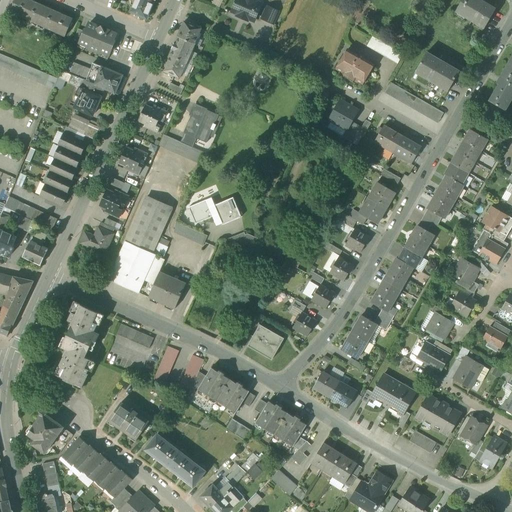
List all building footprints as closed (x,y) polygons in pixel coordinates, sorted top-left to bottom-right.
[(15,0),(10,12),(38,24),(45,8),(28,0),(15,0)] [(147,19),(154,3),(146,0),(135,0),(130,11),(147,19)] [(248,20),(254,22),(261,5),(256,2),(257,1),(254,0),(236,0),(231,13),(237,15),(236,16),(247,21),(248,20)] [(462,0),(455,13),(484,29),(495,9),(487,5),(486,7),(473,0),(462,0)] [(261,19),(273,24),(278,12),(267,7),(261,19)] [(73,20),(45,8),(38,24),(65,37),(73,20)] [(184,22),(177,37),(195,45),(201,30),(184,22)] [(102,52),(109,55),(114,44),(112,43),(116,34),(108,31),(105,33),(101,26),(97,28),(96,26),(89,23),(86,32),(84,32),(80,43),(87,46),(88,49),(99,54),(102,52)] [(74,41),(80,43),(84,32),(78,29),(74,41)] [(195,45),(177,37),(169,56),(186,63),(187,64),(195,45)] [(367,47),(397,65),(403,55),(372,37),(367,47)] [(336,69),(362,85),(374,65),(347,50),(336,69)] [(440,87),(448,92),(460,71),(439,59),(437,62),(425,55),(415,73),(423,77),(425,75),(442,84),(440,87)] [(180,79),(186,63),(169,56),(163,72),(180,79)] [(10,59),(5,57),(1,68),(6,70),(10,59)] [(16,61),(10,59),(6,70),(11,72),(16,61)] [(21,64),(16,61),(11,72),(16,74),(21,64)] [(85,81),(90,69),(74,63),(69,74),(85,81)] [(26,66),(21,64),(16,74),(22,76),(26,66)] [(86,81),(94,85),(102,67),(93,64),(91,67),(92,67),(86,81)] [(505,111),(511,98),(511,66),(508,64),(497,84),(499,85),(489,102),(505,111)] [(31,68),(26,66),(22,76),(27,79),(31,68)] [(123,76),(102,67),(94,85),(95,85),(94,85),(104,89),(115,94),(123,76)] [(36,70),(31,68),(27,79),(32,81),(36,70)] [(42,72),(36,70),(32,81),(37,83),(42,72)] [(257,81),(259,82),(263,83),(265,84),(267,83),(270,75),(269,74),(266,72),(265,71),(264,72),(261,70),(259,71),(257,78),(257,81)] [(47,75),(42,72),(37,83),(42,85),(47,75)] [(52,77),(47,75),(42,85),(48,87),(52,77)] [(57,79),(52,77),(48,87),(53,90),(57,79)] [(83,80),(80,88),(100,97),(104,89),(94,85),(95,85),(94,85),(86,81),(83,80)] [(168,89),(181,95),(183,89),(171,83),(168,89)] [(384,93),(437,124),(443,113),(390,83),(384,93)] [(101,97),(100,97),(80,88),(79,87),(75,96),(79,98),(74,108),(92,116),(93,116),(101,97)] [(346,130),(347,130),(351,122),(357,111),(340,101),(329,120),(346,130)] [(145,105),(142,113),(159,121),(161,117),(164,119),(167,113),(153,107),(153,109),(145,105)] [(196,139),(207,143),(212,130),(214,130),(216,126),(214,125),(218,115),(195,106),(183,133),(184,133),(196,139)] [(162,123),(159,121),(142,113),(138,122),(145,125),(144,127),(158,133),(162,123)] [(366,120),(361,128),(351,122),(347,130),(346,130),(341,138),(352,144),(357,135),(362,138),(371,123),(366,120)] [(88,137),(94,140),(100,125),(90,121),(85,131),(91,133),(88,137)] [(473,125),(470,130),(480,136),(483,131),(473,125)] [(374,142),(385,148),(386,146),(394,151),(402,137),(383,126),(374,142)] [(66,134),(75,138),(77,132),(66,127),(63,134),(66,135),(66,134)] [(470,130),(464,141),(481,151),(487,140),(480,136),(470,130)] [(184,133),(180,143),(192,148),(196,139),(184,133)] [(61,147),(62,147),(79,155),(85,142),(75,138),(66,134),(66,135),(61,147)] [(159,145),(164,148),(168,138),(163,135),(163,136),(159,145)] [(421,148),(402,137),(394,151),(402,156),(401,157),(412,163),(421,148)] [(180,143),(168,138),(164,148),(193,160),(198,150),(192,148),(180,143)] [(464,141),(457,152),(475,162),(481,151),(464,141)] [(389,160),(394,151),(386,146),(385,148),(380,156),(389,160)] [(80,156),(79,155),(62,147),(56,159),(57,160),(75,168),(80,156)] [(126,148),(122,156),(139,164),(142,159),(145,161),(148,156),(134,149),(133,151),(126,148)] [(193,160),(198,162),(203,152),(198,150),(193,160)] [(457,152),(451,163),(468,173),(475,162),(457,152)] [(138,168),(139,164),(122,156),(118,164),(126,167),(125,169),(138,175),(141,170),(138,168)] [(75,168),(57,160),(52,172),(53,173),(70,180),(75,168)] [(445,175),(446,176),(462,184),(468,173),(451,163),(445,175)] [(380,175),(398,185),(402,178),(384,168),(380,175)] [(71,181),(70,180),(53,173),(47,185),(48,185),(65,193),(71,181)] [(446,176),(440,187),(457,197),(463,185),(462,184),(446,176)] [(110,185),(121,189),(123,183),(113,179),(110,185)] [(378,183),(368,198),(384,208),(388,201),(391,202),(396,193),(378,183)] [(66,194),(65,193),(48,185),(42,198),(61,206),(66,194)] [(440,187),(434,198),(451,208),(457,197),(440,187)] [(106,190),(103,198),(120,206),(122,202),(126,204),(128,198),(114,192),(114,194),(106,190)] [(3,208),(9,210),(14,199),(9,197),(8,197),(3,208)] [(146,197),(126,244),(152,255),(158,239),(171,208),(146,197)] [(118,210),(120,206),(103,198),(99,206),(106,209),(105,211),(119,218),(122,212),(118,210)] [(220,221),(222,225),(241,217),(233,198),(215,206),(211,198),(188,208),(195,224),(212,217),(214,223),(220,221)] [(380,215),(384,208),(368,198),(359,214),(368,219),(377,225),(383,216),(380,215)] [(444,219),(451,208),(434,198),(427,209),(437,215),(444,219)] [(19,202),(14,199),(9,210),(14,213),(19,202)] [(25,204),(19,202),(14,213),(20,215),(25,204)] [(30,207),(25,204),(20,215),(21,216),(25,218),(30,207)] [(35,209),(30,207),(25,218),(30,220),(35,209)] [(484,219),(486,225),(494,230),(500,233),(501,232),(502,230),(503,230),(506,231),(510,230),(511,226),(511,218),(504,214),(504,215),(500,213),(500,212),(491,207),(484,219)] [(41,212),(35,209),(30,220),(32,221),(36,223),(41,212)] [(427,209),(424,215),(434,220),(437,215),(427,209)] [(46,214),(41,212),(36,223),(41,225),(46,214)] [(356,212),(352,219),(356,221),(364,226),(368,219),(359,214),(356,212)] [(0,215),(0,230),(2,232),(8,217),(1,213),(0,215)] [(352,228),(356,221),(352,219),(342,213),(338,220),(343,223),(352,228)] [(52,217),(46,214),(41,225),(47,227),(52,217)] [(424,215),(421,221),(431,226),(434,220),(424,215)] [(28,230),(32,221),(30,220),(25,218),(21,216),(16,227),(27,232),(28,230)] [(57,219),(52,217),(47,227),(52,230),(57,219)] [(107,217),(104,224),(114,228),(117,222),(107,217)] [(343,223),(338,220),(334,225),(340,228),(343,223)] [(428,232),(431,226),(421,221),(418,226),(428,232)] [(111,234),(114,228),(104,224),(101,223),(98,228),(111,234)] [(174,233),(203,246),(207,236),(178,223),(174,233)] [(352,234),(354,230),(352,228),(343,223),(340,228),(352,234)] [(492,235),(494,230),(486,225),(483,230),(483,231),(484,230),(492,235)] [(418,226),(411,237),(428,247),(434,235),(428,232),(418,226)] [(80,243),(101,253),(103,247),(107,249),(113,235),(111,234),(98,228),(95,237),(85,232),(80,243)] [(346,244),(361,253),(365,245),(365,244),(369,238),(354,229),(354,230),(352,234),(346,244)] [(16,237),(2,232),(0,230),(0,255),(8,259),(16,237)] [(488,240),(492,235),(484,230),(483,231),(471,252),(495,266),(504,249),(500,247),(488,240)] [(494,230),(492,235),(503,242),(507,236),(501,232),(500,233),(494,230)] [(34,233),(30,242),(41,247),(46,238),(34,233)] [(226,243),(251,253),(258,239),(247,234),(245,235),(244,233),(227,239),(226,243)] [(500,247),(503,242),(492,235),(488,240),(500,247)] [(212,238),(207,236),(203,246),(208,248),(212,238)] [(411,237),(405,248),(421,258),(428,247),(411,237)] [(155,256),(161,259),(168,243),(158,239),(152,255),(155,256)] [(329,250),(332,246),(325,241),(322,246),(329,250)] [(48,250),(41,247),(30,242),(23,257),(40,266),(48,250)] [(155,256),(152,255),(126,244),(125,243),(109,280),(139,293),(144,280),(155,256)] [(332,246),(329,250),(333,253),(339,256),(342,251),(332,246)] [(405,248),(399,259),(413,268),(415,269),(421,258),(405,248)] [(339,256),(333,253),(323,269),(330,272),(338,258),(339,256)] [(161,259),(155,256),(144,280),(154,284),(159,272),(164,260),(161,259)] [(299,262),(291,258),(288,264),(296,268),(299,262)] [(329,273),(344,281),(349,273),(348,273),(352,266),(338,258),(330,272),(329,273)] [(397,258),(390,269),(407,279),(413,268),(399,259),(397,258)] [(452,275),(457,278),(465,282),(470,285),(471,282),(478,270),(461,260),(452,275)] [(390,269),(384,280),(400,290),(407,279),(390,269)] [(321,284),(324,279),(309,271),(306,276),(321,284)] [(148,298),(175,309),(186,284),(159,272),(154,284),(148,298)] [(1,294),(7,296),(13,277),(7,276),(1,294)] [(2,315),(0,314),(0,333),(7,337),(32,285),(30,281),(13,277),(7,296),(6,300),(6,301),(2,315)] [(462,287),(465,282),(457,278),(454,283),(457,284),(462,287)] [(384,280),(378,291),(394,301),(400,290),(384,280)] [(303,294),(312,299),(319,287),(310,282),(303,294)] [(465,282),(462,287),(473,294),(478,286),(471,282),(470,285),(465,282)] [(475,294),(473,294),(462,287),(457,284),(454,289),(459,292),(472,299),(475,294)] [(320,286),(319,287),(312,299),(311,300),(326,309),(331,301),(330,301),(334,294),(320,286)] [(387,312),(388,312),(391,307),(394,301),(378,291),(371,303),(382,309),(387,312)] [(449,309),(465,318),(475,301),(472,299),(459,292),(449,309)] [(511,294),(502,310),(509,314),(509,313),(511,314),(511,294)] [(292,306),(303,312),(306,307),(295,300),(292,306)] [(74,384),(82,387),(88,374),(87,373),(92,362),(93,363),(94,361),(85,357),(92,340),(95,342),(99,334),(93,331),(96,324),(94,323),(99,313),(76,303),(71,312),(70,311),(67,320),(72,322),(64,338),(66,339),(62,348),(66,350),(59,365),(57,364),(51,378),(63,384),(64,381),(73,385),(74,384)] [(435,314),(446,320),(449,314),(435,306),(431,313),(434,315),(435,314)] [(396,310),(391,307),(388,312),(394,316),(396,311),(396,310)] [(382,309),(378,316),(390,323),(394,316),(388,312),(387,312),(382,309)] [(511,314),(509,313),(509,314),(502,310),(499,314),(500,317),(503,319),(506,318),(507,321),(510,323),(511,322),(511,314)] [(293,328),(308,336),(312,328),(315,321),(301,313),(293,328)] [(426,330),(444,340),(453,324),(446,320),(435,314),(434,315),(430,321),(434,323),(429,330),(427,328),(426,330)] [(362,316),(352,333),(367,342),(377,326),(377,325),(374,323),(362,316)] [(386,331),(390,323),(378,316),(374,323),(377,325),(377,326),(386,331)] [(118,334),(123,337),(128,326),(123,323),(118,334)] [(495,330),(507,337),(510,331),(498,324),(495,330)] [(248,347),(271,360),(284,339),(260,325),(253,337),(247,347),(248,347)] [(123,337),(128,339),(134,328),(128,326),(123,337)] [(482,340),(500,350),(507,337),(495,330),(489,327),(482,340)] [(128,339),(134,342),(139,331),(134,328),(128,339)] [(134,342),(139,344),(144,333),(139,331),(134,342)] [(139,344),(145,347),(150,336),(144,333),(139,344)] [(357,360),(367,342),(352,333),(342,351),(357,360)] [(242,344),(248,347),(247,347),(253,337),(247,334),(242,344)] [(145,347),(150,349),(155,338),(150,336),(145,347)] [(436,341),(432,346),(449,356),(452,351),(436,341)] [(418,356),(425,359),(432,346),(426,343),(418,356)] [(449,356),(432,346),(425,359),(424,362),(441,372),(450,356),(449,356)] [(158,383),(165,385),(179,352),(168,347),(153,381),(158,383)] [(455,359),(462,363),(466,357),(469,351),(462,347),(458,354),(455,359)] [(178,390),(189,393),(191,390),(199,372),(204,360),(193,356),(178,390)] [(399,367),(409,373),(415,363),(404,357),(399,367)] [(471,389),(476,379),(473,378),(480,366),(483,367),(466,357),(462,363),(453,379),(471,389)] [(363,372),(366,367),(356,362),(353,366),(363,372)] [(488,370),(483,367),(480,366),(473,378),(476,379),(481,383),(488,370)] [(198,390),(217,401),(230,380),(224,376),(225,374),(225,373),(222,371),(221,372),(219,371),(218,372),(211,368),(206,376),(199,386),(198,390)] [(191,390),(194,392),(196,388),(198,385),(199,386),(206,376),(199,372),(191,390)] [(313,388),(330,398),(339,382),(322,372),(313,388)] [(398,414),(402,417),(405,412),(416,392),(384,374),(373,393),(370,398),(375,401),(377,397),(385,402),(383,405),(389,409),(390,406),(400,411),(398,414)] [(236,384),(230,380),(217,401),(236,413),(242,403),(249,392),(242,387),(243,386),(241,384),(241,383),(238,382),(236,384)] [(357,392),(339,382),(330,398),(348,408),(357,392)] [(362,400),(367,403),(370,398),(373,393),(367,390),(362,400)] [(242,403),(249,407),(255,397),(249,392),(242,403)] [(511,392),(503,407),(511,412),(511,392)] [(440,430),(449,434),(460,414),(447,407),(448,406),(442,403),(441,403),(428,396),(416,417),(424,422),(424,421),(425,419),(433,423),(432,425),(431,424),(431,425),(434,427),(434,426),(433,425),(434,423),(442,427),(441,430),(440,430)] [(255,411),(261,415),(267,404),(261,401),(255,411)] [(255,423),(274,435),(288,413),(282,410),(283,407),(280,405),(279,407),(277,405),(276,406),(269,402),(267,404),(261,415),(255,423)] [(109,421),(137,440),(149,422),(121,403),(109,421)] [(389,409),(398,414),(400,411),(390,406),(389,409)] [(32,444),(44,453),(64,427),(46,414),(45,411),(40,413),(41,416),(33,426),(32,425),(30,425),(26,431),(26,432),(26,433),(28,434),(27,434),(35,440),(32,444)] [(399,422),(404,425),(410,414),(405,412),(402,417),(399,422)] [(295,418),(288,413),(274,435),(294,447),(300,437),(307,426),(301,422),(301,421),(299,419),(299,418),(296,416),(295,418)] [(462,436),(476,444),(479,439),(486,426),(473,418),(462,436)] [(226,429),(235,435),(241,425),(232,419),(226,429)] [(246,428),(241,425),(235,435),(240,438),(246,428)] [(240,438),(245,442),(252,432),(246,428),(240,438)] [(409,441),(414,444),(420,434),(415,431),(409,441)] [(145,450),(169,469),(181,453),(157,434),(145,450)] [(424,437),(420,434),(414,444),(418,447),(424,437)] [(488,435),(484,442),(479,451),(484,454),(493,438),(488,435)] [(294,447),(298,450),(307,441),(300,437),(294,447)] [(430,439),(424,437),(418,447),(424,450),(430,439)] [(479,461),(492,469),(506,444),(499,439),(498,440),(493,437),(493,438),(484,454),(479,461)] [(75,463),(75,462),(88,448),(78,438),(64,453),(75,463)] [(435,442),(430,439),(424,450),(429,453),(435,442)] [(476,455),(479,451),(484,442),(479,439),(476,444),(472,452),(476,455)] [(291,457),(299,466),(308,457),(304,454),(311,446),(307,441),(298,450),(291,457)] [(313,461),(324,468),(335,451),(324,444),(313,461)] [(85,471),(86,470),(99,456),(89,447),(88,448),(75,462),(85,471)] [(324,468),(335,474),(346,457),(335,451),(324,468)] [(69,469),(75,463),(64,453),(59,460),(69,469)] [(205,472),(181,453),(169,469),(193,487),(205,472)] [(245,461),(246,463),(248,464),(253,460),(256,462),(259,460),(253,454),(245,461)] [(96,479),(97,478),(110,464),(100,455),(99,456),(86,470),(96,479)] [(357,464),(346,457),(335,474),(347,482),(357,465),(357,464)] [(226,477),(234,485),(246,473),(256,462),(253,460),(248,464),(246,463),(241,468),(238,465),(226,477)] [(324,468),(313,461),(311,464),(323,471),(324,468)] [(42,465),(43,471),(55,468),(54,464),(54,462),(42,465)] [(79,478),(85,471),(75,462),(75,463),(69,469),(79,478)] [(107,487),(120,473),(110,463),(110,464),(97,478),(107,487)] [(345,484),(350,487),(356,477),(362,468),(357,465),(347,482),(345,484)] [(257,476),(263,472),(257,466),(252,471),(257,476)] [(56,474),(55,468),(43,471),(45,476),(56,474)] [(324,468),(323,471),(333,477),(335,474),(324,468)] [(85,471),(79,478),(78,479),(88,488),(96,479),(86,470),(85,471)] [(270,479),(290,496),(297,487),(279,470),(270,479)] [(254,479),(257,476),(252,471),(248,473),(254,479)] [(378,471),(375,476),(389,485),(392,480),(378,471)] [(121,472),(120,473),(107,487),(117,495),(117,496),(124,489),(131,481),(121,472)] [(58,479),(56,474),(45,476),(46,482),(58,479)] [(335,474),(333,477),(344,484),(345,484),(347,482),(335,474)] [(376,505),(389,485),(375,476),(369,486),(363,483),(364,482),(363,481),(362,482),(356,493),(353,497),(350,502),(351,502),(362,508),(368,511),(372,511),(375,508),(376,508),(377,506),(376,505)] [(234,485),(226,477),(225,477),(215,487),(220,492),(225,487),(229,484),(232,487),(234,486),(234,485)] [(344,484),(333,477),(329,484),(340,490),(344,484)] [(357,478),(356,477),(350,487),(349,488),(356,493),(362,482),(356,478),(357,478)] [(59,485),(58,479),(46,482),(47,488),(59,485)] [(60,491),(59,485),(47,488),(48,493),(49,493),(60,491)] [(201,497),(211,508),(223,496),(220,492),(215,487),(213,485),(201,497)] [(240,501),(243,498),(244,497),(234,486),(232,487),(229,490),(240,501)] [(223,496),(229,491),(225,487),(220,492),(223,496)] [(306,496),(301,490),(299,488),(293,495),(301,501),(306,496)] [(356,493),(349,488),(347,493),(353,497),(356,493)] [(421,511),(424,509),(429,501),(410,488),(398,506),(408,511),(421,511)] [(110,502),(116,507),(125,496),(129,493),(124,489),(117,496),(117,495),(110,502)] [(72,500),(75,502),(84,492),(81,490),(72,500)] [(240,501),(229,490),(229,491),(223,496),(234,507),(240,501)] [(119,511),(149,511),(153,507),(154,506),(139,492),(133,497),(130,501),(119,511)] [(256,494),(247,503),(253,508),(262,499),(256,494)] [(37,498),(40,511),(56,511),(56,510),(53,497),(53,495),(50,496),(47,496),(47,495),(46,495),(37,497),(37,498)] [(119,511),(130,501),(125,496),(116,507),(115,508),(118,511),(119,511)] [(234,507),(223,496),(211,508),(214,511),(228,511),(230,510),(234,507)] [(381,511),(391,511),(399,500),(392,496),(385,508),(381,511)] [(243,498),(240,501),(234,507),(230,510),(231,511),(238,511),(247,503),(243,498)] [(0,501),(0,511),(11,511),(9,511),(6,500),(0,501)]
